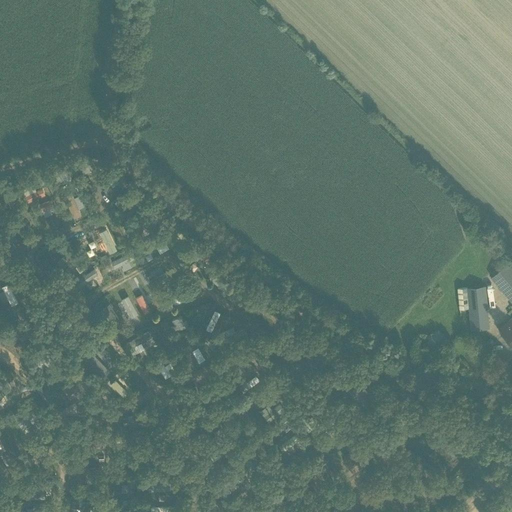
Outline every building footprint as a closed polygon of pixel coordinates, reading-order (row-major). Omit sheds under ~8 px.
[(91,158),(75,163),(77,170),(81,168),(88,166),(93,164),(91,158)] [(66,166),(59,169),(63,179),(64,183),(71,180),(66,166)] [(113,170),(98,179),(101,185),(109,181),(116,177),(117,176),(113,170)] [(13,185),(3,189),(11,208),(21,203),(13,185)] [(36,192),(26,196),(29,202),(44,195),(42,189),(36,192)] [(106,201),(112,207),(123,197),(117,190),(106,201)] [(71,193),(64,196),(74,217),(75,217),(80,215),(80,214),(78,209),(73,198),(71,193)] [(51,201),(35,207),(37,213),(42,211),(50,208),(53,207),(51,201)] [(101,232),(100,233),(102,237),(107,248),(110,253),(116,250),(106,230),(105,230),(101,232)] [(168,232),(150,243),(153,249),(157,248),(165,243),(172,239),(168,232)] [(5,234),(0,237),(0,239),(10,253),(16,248),(11,242),(6,235),(5,234)] [(188,245),(183,250),(188,253),(194,258),(197,261),(201,256),(200,254),(199,254),(195,251),(188,245)] [(61,267),(60,267),(64,272),(77,261),(69,252),(64,256),(68,261),(61,267)] [(131,252),(112,262),(115,268),(122,265),(129,262),(134,259),(131,252)] [(500,264),(491,272),(493,275),(490,278),(511,303),(511,268),(509,264),(507,263),(502,267),(500,264)] [(216,266),(211,271),(216,275),(223,282),(227,286),(232,280),(216,266)] [(94,270),(76,281),(79,286),(97,275),(94,270)] [(243,284),(232,297),(237,302),(246,292),(249,289),(243,284)] [(10,285),(3,288),(4,291),(10,303),(12,306),(19,303),(10,285)] [(257,293),(250,287),(249,289),(246,292),(253,298),(257,293)] [(484,287),(467,288),(470,328),(479,328),(489,328),(486,298),(484,287)] [(175,297),(172,298),(175,305),(196,295),(193,289),(182,294),(175,297)] [(29,298),(27,299),(30,304),(46,295),(43,290),(41,291),(29,298)] [(142,295),(136,298),(144,314),(150,310),(142,295)] [(129,298),(123,302),(125,307),(129,313),(130,316),(137,312),(129,298)] [(109,305),(103,309),(103,310),(110,320),(116,329),(122,325),(109,305)] [(214,311),(206,330),(211,332),(220,314),(214,311)] [(203,314),(199,329),(204,331),(208,315),(203,314)] [(71,317),(60,326),(64,331),(77,320),(73,315),(71,317)] [(511,319),(511,318),(506,322),(499,328),(511,343),(511,319)] [(19,321),(6,330),(12,339),(25,330),(19,321)] [(174,326),(170,328),(172,333),(188,327),(186,321),(183,322),(174,326)] [(226,336),(222,338),(225,345),(245,336),(243,329),(235,332),(226,336)] [(313,330),(308,334),(312,339),(317,335),(313,330)] [(424,344),(433,354),(447,340),(439,330),(424,344)] [(148,331),(126,343),(130,349),(141,343),(143,347),(149,344),(147,340),(151,337),(148,331)] [(302,333),(292,342),(304,356),(314,346),(302,333)] [(80,347),(77,349),(82,354),(94,343),(90,338),(88,340),(80,347)] [(490,338),(483,344),(487,349),(494,342),(490,338)] [(38,352),(35,356),(43,363),(47,359),(53,352),(45,345),(38,352)] [(189,346),(183,350),(193,368),(200,364),(199,363),(192,351),(189,346)] [(102,347),(97,351),(101,355),(106,351),(102,347)] [(321,349),(304,363),(310,369),(326,355),(321,349)] [(93,355),(88,360),(104,377),(109,371),(93,355)] [(161,361),(156,364),(165,378),(170,375),(165,367),(161,361)] [(338,366),(322,380),(327,386),(343,372),(338,366)] [(236,374),(232,368),(227,371),(230,377),(236,374)] [(255,376),(240,388),(243,393),(259,381),(255,376)] [(69,395),(73,392),(76,395),(84,389),(74,378),(63,388),(69,395)] [(220,378),(214,382),(217,385),(222,393),(224,397),(231,393),(220,378)] [(115,379),(110,384),(124,398),(129,393),(115,379)] [(0,400),(10,388),(6,385),(4,387),(0,382),(0,400)] [(196,387),(179,393),(182,399),(186,398),(194,394),(198,393),(197,390),(196,387)] [(354,388),(349,393),(364,407),(369,402),(364,397),(355,388),(354,388)] [(272,410),(264,416),(268,422),(284,410),(279,404),(272,410)] [(204,407),(188,414),(190,420),(196,418),(203,415),(206,413),(204,407)] [(34,429),(31,424),(38,420),(33,411),(17,421),(26,435),(34,429)] [(148,411),(128,418),(131,424),(150,418),(148,411)] [(301,415),(297,419),(308,432),(313,428),(311,425),(303,417),(301,415)] [(220,428),(214,432),(216,435),(222,445),(226,451),(232,447),(220,428)] [(356,436),(351,440),(355,445),(359,442),(356,436)] [(337,441),(340,447),(346,444),(342,438),(337,441)] [(101,441),(79,441),(79,449),(86,449),(95,449),(101,449),(101,441)] [(143,442),(141,457),(147,458),(148,450),(153,451),(154,446),(149,445),(149,443),(143,442)] [(218,451),(205,460),(208,465),(214,461),(216,463),(220,461),(218,458),(221,456),(218,451)] [(177,456),(169,457),(171,474),(178,473),(178,469),(177,460),(177,456)] [(235,472),(218,484),(222,490),(225,488),(235,481),(240,477),(235,472)] [(170,483),(148,484),(148,491),(170,490),(170,483)]
